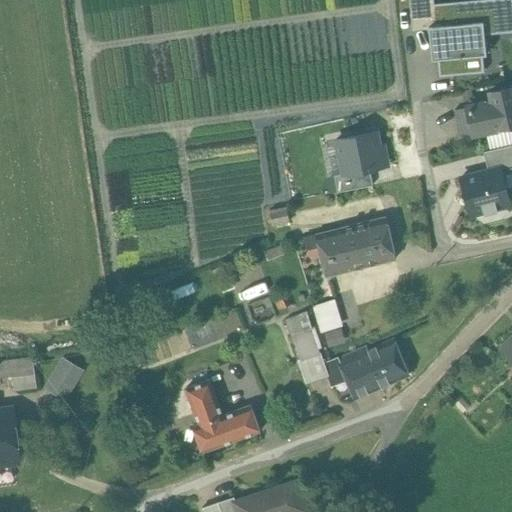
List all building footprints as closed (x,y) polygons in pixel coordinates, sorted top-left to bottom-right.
[(448,7),(450,7),(449,0),(423,0),(426,33),(441,31),(450,30),(448,7)] [(497,25),(499,38),(511,36),(511,1),(450,7),(448,7),(450,30),(497,25)] [(450,30),(441,31),(445,64),(455,63),(501,58),(499,38),(497,25),(450,30)] [(501,58),(455,63),(456,79),(503,73),(501,58)] [(511,87),(490,93),(492,101),(467,107),(473,133),(511,123),(511,87)] [(473,133),(467,107),(452,110),(458,137),(473,133)] [(343,173),(385,166),(379,130),(336,138),(343,173)] [(460,175),(470,215),(511,204),(511,201),(503,164),(460,175)] [(286,207),(269,211),(272,224),(289,220),(286,207)] [(385,217),(316,235),(327,275),(395,258),(385,217)] [(315,303),(326,345),(348,339),(337,297),(315,303)] [(298,314),(286,318),(295,345),(307,341),(298,314)] [(307,341),(295,345),(300,359),(320,352),(315,338),(307,341)] [(393,339),(368,350),(366,347),(338,359),(355,398),(409,375),(393,339)] [(511,340),(501,351),(511,362),(511,340)] [(0,352),(0,376),(11,375),(33,372),(30,349),(0,352)] [(84,370),(62,356),(44,386),(66,400),(84,370)] [(33,372),(11,375),(13,390),(35,387),(33,372)] [(210,379),(186,388),(193,408),(218,399),(210,379)] [(218,399),(193,408),(199,424),(193,426),(203,451),(261,430),(251,404),(223,415),(218,399)] [(12,405),(0,406),(0,462),(19,460),(12,405)] [(297,480),(236,500),(240,511),(298,511),(307,509),(297,480)] [(235,496),(219,501),(222,511),(240,511),(236,500),(235,496)]
